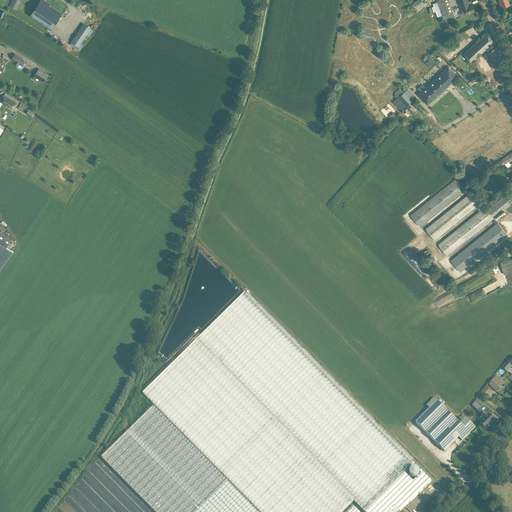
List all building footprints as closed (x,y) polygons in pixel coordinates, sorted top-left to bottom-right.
[(20,0),(12,0),(9,6),(16,9),(20,0)] [(61,14),(49,6),(50,4),(44,1),(44,0),(43,0),(39,0),(30,15),(51,30),(61,14)] [(436,0),(442,15),(444,14),(445,18),(454,15),(452,11),(448,0),(436,0)] [(470,5),(468,1),(468,0),(457,0),(461,8),(463,15),(474,10),(472,4),(470,5)] [(71,42),(70,44),(79,51),(84,45),(81,43),(87,34),(89,36),(94,30),(91,28),(83,23),(71,41),(71,42)] [(471,62),(490,45),(494,41),(486,33),(463,53),(471,62)] [(25,61),(26,60),(15,53),(11,59),(14,61),(14,62),(18,65),(19,64),(22,66),(24,63),(25,64),(26,62),(25,61)] [(486,55),(479,57),(480,60),(481,62),(479,62),(479,63),(481,69),(483,68),(485,72),(491,70),(487,60),(488,59),(486,55)] [(419,94),(427,103),(456,76),(448,67),(419,94)] [(35,76),(44,82),(48,75),(39,69),(35,76)] [(398,97),(393,102),(401,111),(411,101),(415,98),(407,89),(403,92),(399,88),(394,92),(398,97)] [(16,103),(3,95),(0,100),(13,109),(16,103)] [(511,152),(501,159),(504,163),(511,158),(511,152)] [(471,192),(465,189),(456,178),(410,215),(419,226),(463,191),(469,193),(425,228),(435,240),(478,205),(482,209),(438,244),(447,256),(511,203),(511,189),(487,209),(480,203),(471,192)] [(505,186),(511,182),(508,178),(502,182),(505,186)] [(495,224),(451,260),(460,271),(506,234),(494,218),(492,220),(495,224)] [(0,269),(14,250),(7,246),(11,239),(0,231),(0,269)] [(431,255),(423,261),(430,270),(438,263),(431,255)] [(511,257),(500,262),(504,274),(511,271),(511,257)] [(364,511),(365,511),(404,474),(414,464),(245,293),(143,394),(156,407),(228,480),(259,511),(342,511),(354,501),(364,511)] [(488,384),(492,388),(496,392),(504,382),(497,376),(494,379),(488,384)] [(483,392),(489,395),(493,389),(487,385),(483,392)] [(465,417),(459,423),(437,401),(416,423),(444,451),(459,437),(462,441),(475,428),(465,417)] [(256,511),(153,407),(103,457),(157,511),(256,511)] [(488,416),(485,413),(480,417),(484,421),(480,424),(483,427),(482,428),(484,430),(485,430),(486,430),(495,421),(489,415),(488,416)] [(414,478),(415,478),(416,478),(417,477),(418,476),(419,475),(419,474),(419,473),(419,472),(419,471),(418,471),(418,470),(417,469),(416,468),(415,468),(414,468),(413,468),(412,468),(411,469),(410,469),(410,470),(409,471),(409,472),(409,473),(409,474),(409,475),(410,476),(410,477),(411,477),(412,478),(413,478),(414,478)] [(398,511),(400,511),(431,482),(422,473),(413,482),(404,474),(365,511),(385,511),(392,506),(396,511),(397,510),(398,511)]
